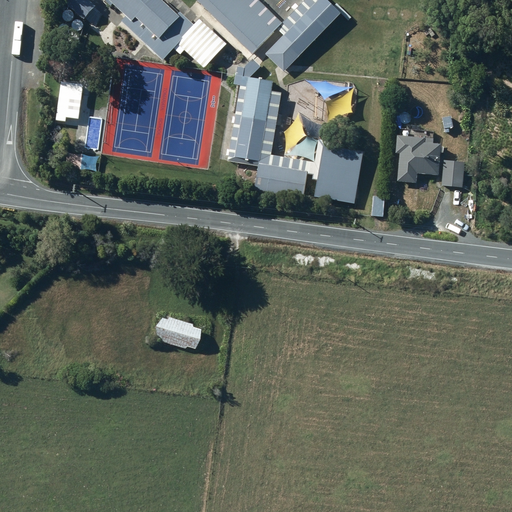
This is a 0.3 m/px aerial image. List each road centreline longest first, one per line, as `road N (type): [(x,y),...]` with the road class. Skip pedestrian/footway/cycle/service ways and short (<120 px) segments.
road 1 (unclassified): [(511,258),(0,195)]
road 2 (unclassified): [(16,0),(0,181)]
